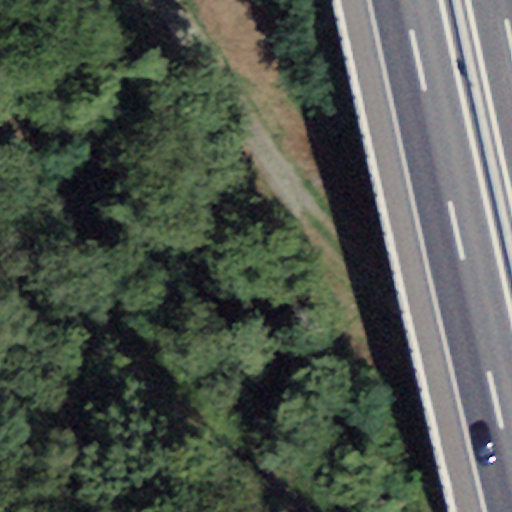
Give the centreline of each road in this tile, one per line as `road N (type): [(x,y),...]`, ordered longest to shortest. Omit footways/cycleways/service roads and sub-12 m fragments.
road 1 (track): [(168,0),(224,78),(272,179),(332,246),(394,291),(511,400)]
road 2 (track): [(0,118),(119,329),(215,436),(304,511)]
road 3 (motorway): [(407,0),(511,459)]
